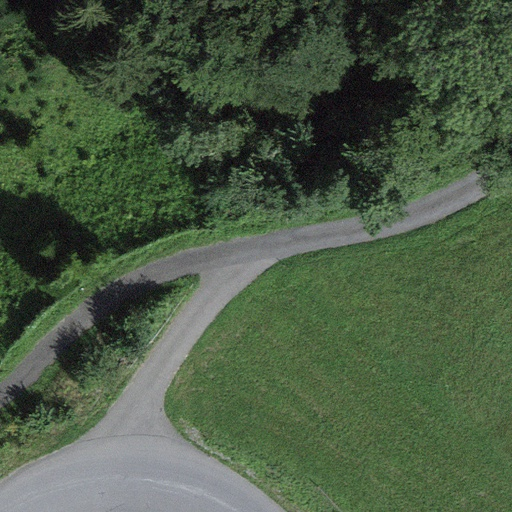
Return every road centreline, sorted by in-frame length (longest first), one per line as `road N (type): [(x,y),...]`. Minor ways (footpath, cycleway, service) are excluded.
road 1 (track): [(511,169),(466,198),(242,263)]
road 2 (track): [(242,263),(203,302),(92,488)]
